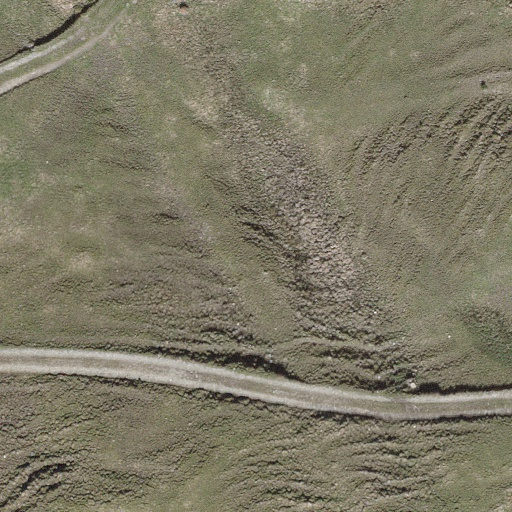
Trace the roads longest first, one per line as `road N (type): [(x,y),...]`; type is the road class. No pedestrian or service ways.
road 1 (track): [(511,408),(326,404),(136,367),(0,358)]
road 2 (track): [(0,93),(84,44),(107,0)]
